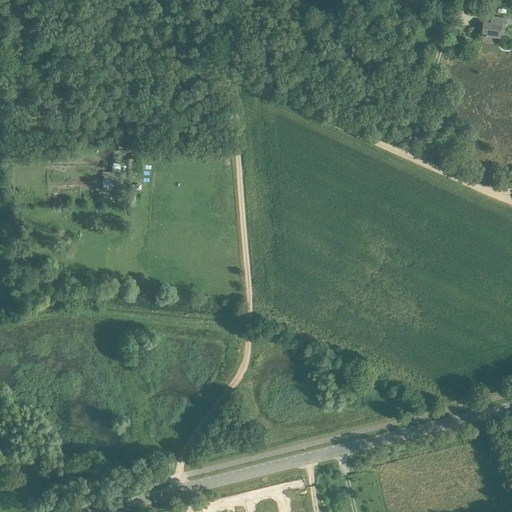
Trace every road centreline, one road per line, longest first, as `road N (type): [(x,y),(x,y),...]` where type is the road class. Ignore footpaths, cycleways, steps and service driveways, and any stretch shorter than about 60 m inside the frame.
road 1 (track): [(177,477),(183,454),(240,378),(249,347),(226,76)]
road 2 (tertiary): [(176,492),(511,409)]
road 3 (track): [(511,201),(226,76)]
road 4 (track): [(226,76),(0,91)]
